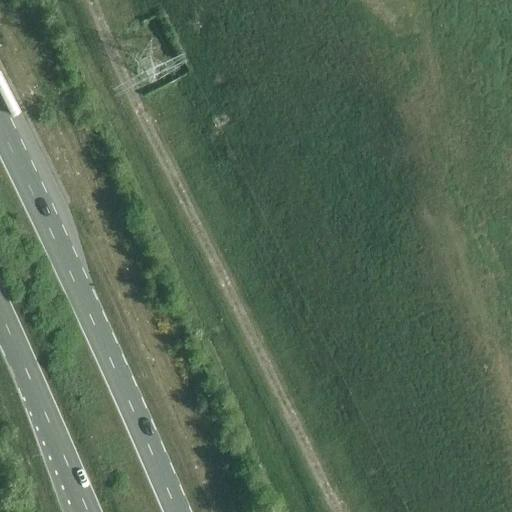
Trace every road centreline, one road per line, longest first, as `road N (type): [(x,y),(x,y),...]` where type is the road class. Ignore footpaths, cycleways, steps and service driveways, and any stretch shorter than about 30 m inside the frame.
road 1 (primary): [(174,511),(0,128)]
road 2 (primary): [(0,317),(87,511)]
